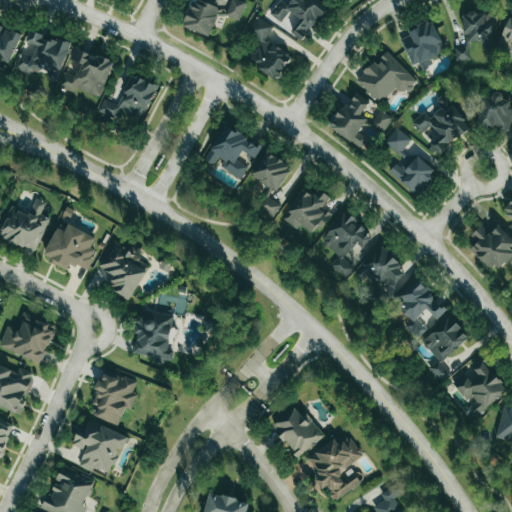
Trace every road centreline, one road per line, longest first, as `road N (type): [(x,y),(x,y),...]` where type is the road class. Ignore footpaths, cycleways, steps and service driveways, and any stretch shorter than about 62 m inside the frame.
road 1 (tertiary): [(464,511),(387,407),(253,276),(22,138)]
road 2 (residential): [(511,334),(425,237),(289,124),(150,44),(47,0)]
road 3 (residential): [(0,271),(92,322),(4,511)]
road 4 (residential): [(251,363),(186,437),(149,511)]
road 5 (residential): [(168,511),(207,451),(271,382)]
road 6 (residential): [(289,124),(341,46),(394,0)]
road 7 (residential): [(149,210),(221,85)]
road 8 (residential): [(194,69),(124,195)]
road 9 (residential): [(208,411),(292,511)]
